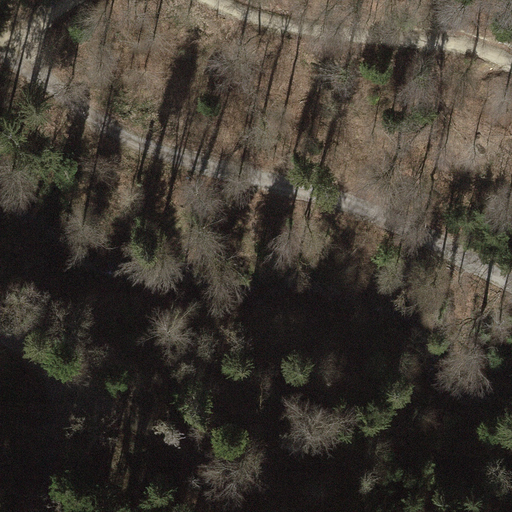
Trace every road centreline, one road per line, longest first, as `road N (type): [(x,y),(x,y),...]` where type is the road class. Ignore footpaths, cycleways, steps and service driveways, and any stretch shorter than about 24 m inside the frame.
road 1 (track): [(9,52),(108,127),(166,154),(323,196),(511,282)]
road 2 (track): [(206,0),(306,33),(441,39),(511,64)]
road 3 (track): [(293,511),(68,379)]
